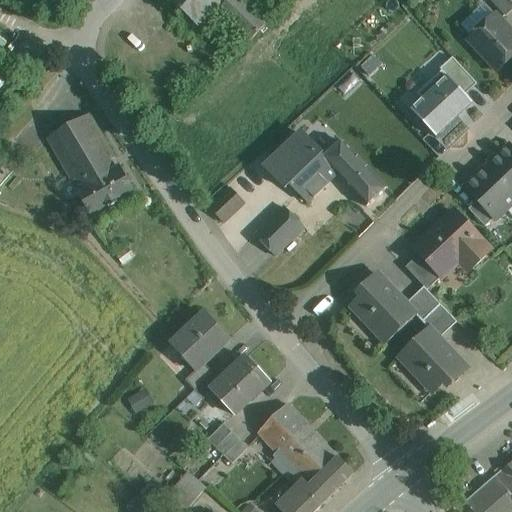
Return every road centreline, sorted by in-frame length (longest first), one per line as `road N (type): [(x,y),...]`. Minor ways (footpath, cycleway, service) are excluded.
road 1 (residential): [(278,336),(65,43)]
road 2 (residential): [(511,101),(278,336)]
road 3 (residential): [(401,476),(278,336)]
road 4 (tertiary): [(401,476),(511,392)]
